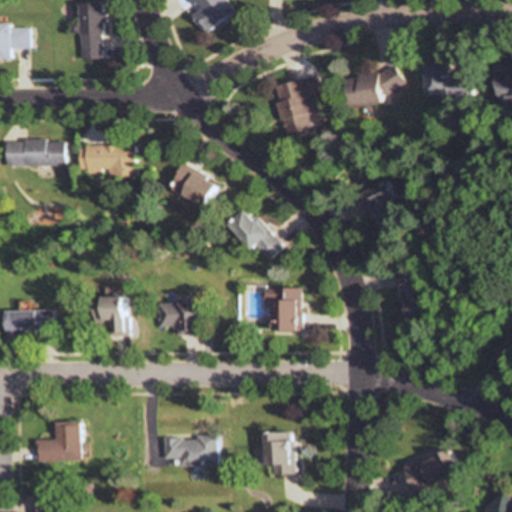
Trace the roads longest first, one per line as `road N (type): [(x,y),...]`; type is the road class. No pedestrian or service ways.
road 1 (residential): [(354,511),(359,335),(344,267),(306,204),(180,93)]
road 2 (residential): [(0,375),(360,378)]
road 3 (residential): [(180,93),(268,48),(332,27),(511,13)]
road 4 (residential): [(0,102),(180,93)]
road 5 (residential): [(511,419),(360,378)]
